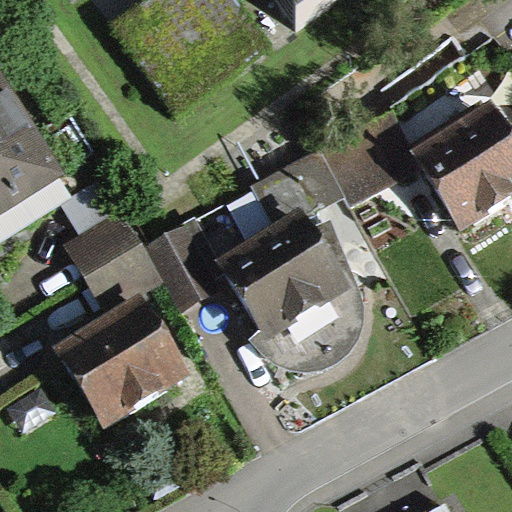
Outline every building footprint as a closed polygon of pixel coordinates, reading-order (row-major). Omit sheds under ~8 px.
[(156,0),(115,30),(178,118),(273,50),(235,0),(156,0)] [(279,0),(298,27),(336,0),(279,0)] [(0,86),(0,243),(72,197),(0,86)] [(511,139),(490,103),(414,148),(465,232),(511,204),(511,139)] [(392,112),(321,149),(344,193),(349,203),(421,166),(392,112)] [(321,149),(250,187),(274,229),(304,210),(344,193),(321,149)] [(274,229),(216,265),(270,350),(358,296),(304,210),(274,229)] [(126,222),(67,254),(106,327),(165,295),(126,222)] [(220,295),(185,227),(148,247),(184,314),(220,295)] [(137,310),(54,359),(104,442),(186,393),(137,310)]
